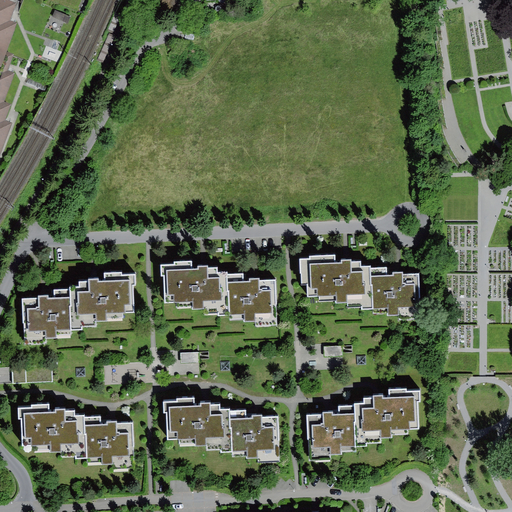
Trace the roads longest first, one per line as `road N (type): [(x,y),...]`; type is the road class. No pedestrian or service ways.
road 1 (residential): [(0,301),(31,241),(382,225)]
road 2 (residential): [(28,508),(387,491)]
